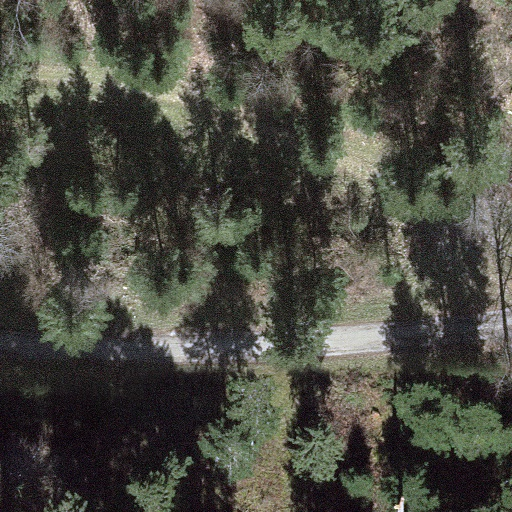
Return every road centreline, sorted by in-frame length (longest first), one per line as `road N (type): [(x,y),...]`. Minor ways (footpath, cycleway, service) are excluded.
road 1 (track): [(0,71),(38,67),(156,83),(426,187),(469,230),(511,322)]
road 2 (track): [(511,322),(174,352),(0,345)]
